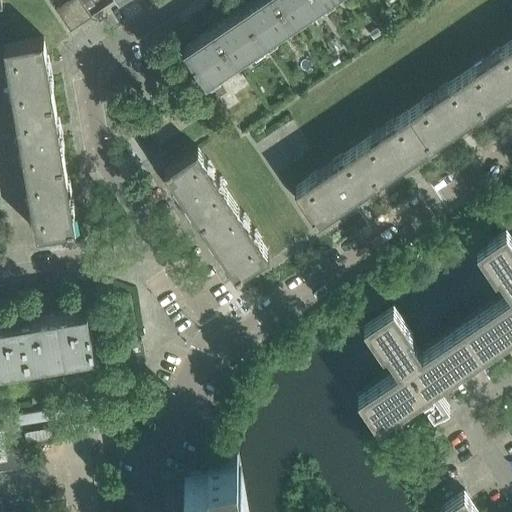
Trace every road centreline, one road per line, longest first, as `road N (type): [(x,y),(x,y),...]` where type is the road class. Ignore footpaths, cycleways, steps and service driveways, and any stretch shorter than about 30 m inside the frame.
road 1 (residential): [(220,340),(511,144)]
road 2 (residential): [(159,247),(105,167),(87,63),(181,0)]
road 3 (residential): [(157,511),(149,470),(202,352),(220,340)]
road 4 (residential): [(506,511),(444,420),(511,375)]
road 5 (residential): [(159,247),(0,274)]
